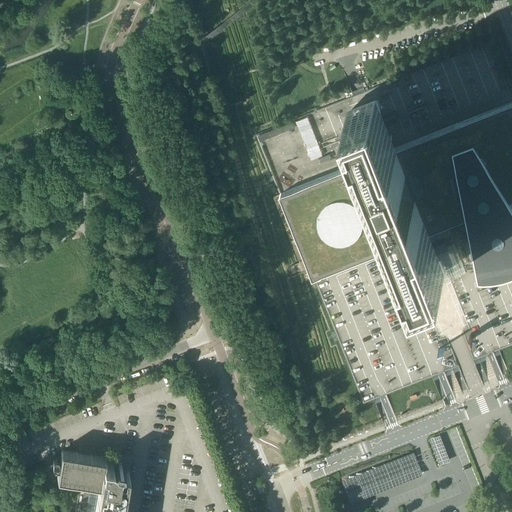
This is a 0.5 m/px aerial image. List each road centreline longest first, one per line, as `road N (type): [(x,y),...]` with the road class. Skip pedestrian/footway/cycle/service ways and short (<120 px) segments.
road 1 (unclassified): [(215,338),(111,75),(137,0)]
road 2 (unclassified): [(0,421),(215,338)]
road 3 (unknown): [(483,390),(426,262)]
